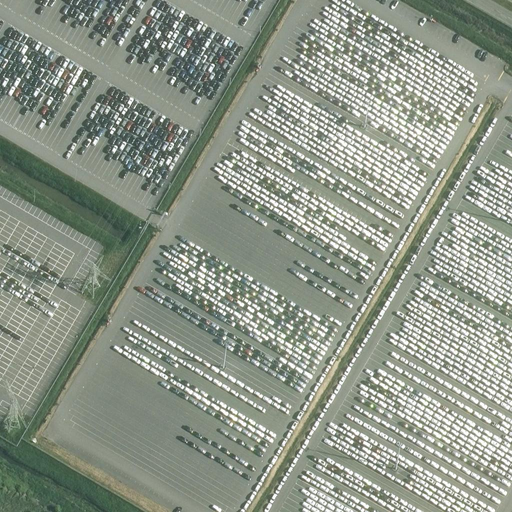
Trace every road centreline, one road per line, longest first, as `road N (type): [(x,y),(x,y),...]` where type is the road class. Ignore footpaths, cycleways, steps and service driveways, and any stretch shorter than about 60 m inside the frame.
road 1 (unclassified): [(307,0),(54,430),(198,511)]
road 2 (unclassified): [(511,96),(269,511)]
road 3 (unclassified): [(511,86),(362,0)]
road 4 (unknown): [(0,205),(74,249),(60,293)]
